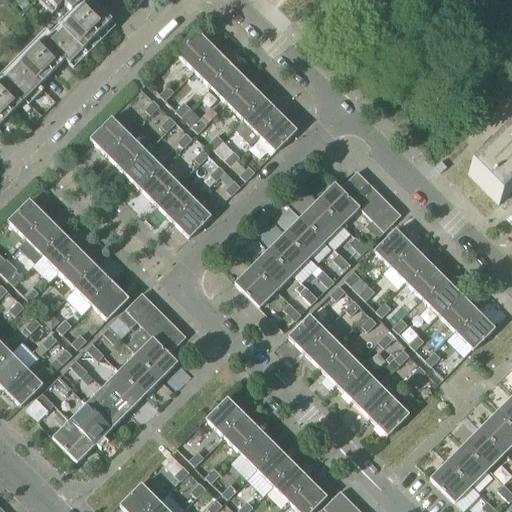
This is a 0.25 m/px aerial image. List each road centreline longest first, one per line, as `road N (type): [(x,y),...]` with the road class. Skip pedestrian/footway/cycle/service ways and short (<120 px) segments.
road 1 (residential): [(401,511),(180,288),(192,266),(344,113)]
road 2 (residential): [(511,285),(344,113)]
road 3 (residential): [(0,156),(13,166),(145,37)]
road 4 (residential): [(344,113),(230,0)]
